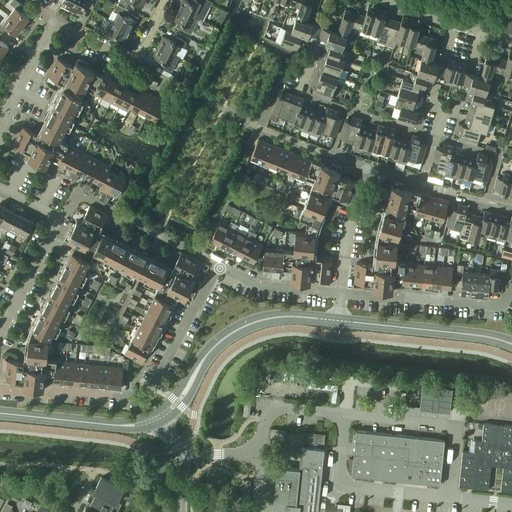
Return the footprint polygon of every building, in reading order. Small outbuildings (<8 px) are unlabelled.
[(9,15),(23,26),(29,18),(19,10),(23,5),(15,0),(12,0),(10,3),(15,7),(9,15)] [(63,0),(61,5),(70,10),(75,0),(63,0)] [(75,0),(70,10),(80,15),(85,4),(91,7),(94,0),(75,0)] [(185,0),(181,0),(177,8),(199,19),(203,21),(213,2),(208,0),(194,0),(193,4),(185,0)] [(313,0),(296,0),(295,4),(300,6),(296,17),(306,20),(313,0)] [(426,0),(424,9),(430,11),(433,0),(426,0)] [(436,13),(439,1),(434,0),(433,0),(430,11),(436,13)] [(441,15),(445,3),(439,1),(436,13),(441,15)] [(447,16),(451,5),(445,3),(441,15),(447,16)] [(113,21),(131,30),(136,21),(125,15),(128,10),(117,5),(114,10),(118,12),(113,21)] [(360,14),(356,26),(370,31),(378,8),(369,5),(365,16),(360,14)] [(453,18),(456,7),(451,5),(447,16),(453,18)] [(459,20),(462,8),(456,7),(453,18),(459,20)] [(191,34),(199,19),(177,8),(172,18),(179,21),(177,26),(191,34)] [(378,8),(370,31),(378,33),(379,33),(384,16),(385,17),(387,11),(378,8)] [(462,8),(459,20),(464,21),(468,10),(462,8)] [(345,9),(338,31),(337,31),(347,35),(351,24),(356,26),(360,14),(345,9)] [(474,24),(480,26),(483,15),(478,13),(474,24)] [(16,34),(23,26),(9,15),(7,14),(1,22),(0,21),(0,29),(3,32),(7,27),(16,34)] [(486,28),(489,16),(483,15),(480,26),(486,28)] [(386,42),(393,19),(385,17),(384,16),(379,33),(378,33),(377,39),(386,42)] [(397,39),(405,42),(412,19),(403,16),(401,22),(402,22),(396,39),(397,39)] [(492,30),(495,18),(489,16),(486,28),(492,30)] [(316,40),(322,25),(321,25),(313,23),(306,20),(296,17),(291,31),(308,37),(316,40)] [(497,31),(501,20),(495,18),(492,30),(497,31)] [(401,22),(393,19),(386,42),(395,45),(397,39),(396,39),(402,22),(401,22)] [(405,42),(419,46),(423,35),(418,33),(421,22),(412,19),(405,42)] [(110,20),(102,35),(116,41),(118,36),(126,40),(131,30),(113,21),(110,20)] [(503,33),(507,22),(501,20),(497,31),(503,33)] [(509,35),(511,24),(511,23),(507,22),(503,33),(509,35)] [(342,49),(347,35),(337,31),(338,31),(322,25),(316,40),(325,43),(342,49)] [(282,38),(287,40),(291,41),(295,43),(299,44),(305,46),(308,37),(291,31),(286,29),(282,38)] [(0,52),(3,54),(8,46),(0,40),(0,36),(1,34),(0,33),(0,52)] [(438,39),(423,35),(419,46),(424,48),(421,59),(431,62),(431,61),(438,39)] [(158,46),(176,55),(180,46),(184,48),(187,42),(176,36),(173,42),(163,36),(158,46)] [(325,43),(322,52),(345,60),(348,51),(342,49),(325,43)] [(158,46),(153,55),(160,59),(157,64),(172,72),(179,57),(176,55),(158,46)] [(498,70),(511,73),(511,48),(510,48),(507,60),(502,58),(498,70)] [(322,52),(319,60),(342,68),(345,60),(322,52)] [(487,54),(480,76),(480,77),(490,79),(493,69),(498,70),(502,58),(487,54)] [(40,135),(30,153),(28,158),(46,167),(51,158),(59,162),(68,144),(60,140),(86,89),(94,94),(103,76),(86,67),(88,63),(79,58),(74,66),(65,85),(40,135)] [(57,80),(66,62),(57,58),(48,76),(57,80)] [(434,79),(438,80),(442,81),(446,66),(443,65),(431,61),(431,62),(421,59),(417,73),(434,79)] [(449,59),(446,66),(442,81),(442,82),(451,84),(458,61),(449,59)] [(316,69),(339,76),(342,68),(319,60),(316,69)] [(458,61),(451,84),(460,87),(465,72),(467,64),(458,61)] [(57,80),(65,85),(74,66),(66,62),(57,80)] [(316,69),(313,77),(336,85),(339,76),(316,69)] [(426,85),(425,86),(431,88),(434,79),(417,73),(411,71),(409,80),(408,80),(426,85)] [(470,73),(465,72),(460,87),(465,88),(468,89),(486,94),(486,93),(490,79),(480,77),(480,76),(470,73)] [(111,80),(103,76),(94,94),(102,98),(111,80)] [(316,88),(320,90),(324,91),(328,92),(326,98),(330,100),(336,85),(313,77),(310,86),(316,88)] [(425,86),(426,85),(408,80),(409,80),(403,78),(400,87),(423,94),(425,86)] [(120,84),(111,80),(102,98),(111,102),(120,84)] [(111,102),(119,107),(128,89),(120,84),(111,102)] [(400,87),(398,96),(420,103),(423,94),(400,87)] [(131,107),(139,111),(148,93),(139,88),(137,93),(130,106),(131,106),(131,107)] [(137,93),(128,89),(119,107),(128,111),(131,107),(131,106),(130,106),(137,93)] [(489,104),(492,95),(486,93),(486,94),(468,89),(466,98),(471,100),(472,99),(489,104)] [(278,114),(286,117),(295,95),(286,92),(284,97),(278,95),(277,100),(283,102),(281,106),(279,110),(278,114)] [(156,97),(148,93),(139,111),(147,115),(156,97)] [(295,95),(286,117),(295,121),(301,104),(302,104),(304,99),(295,95)] [(420,103),(398,96),(395,105),(401,107),(401,106),(418,111),(420,103)] [(166,102),(156,97),(147,115),(156,120),(166,102)] [(471,100),(469,108),(492,115),(495,105),(489,104),(472,99),(471,100)] [(292,126),(301,130),(310,107),(302,104),(301,104),(295,121),(292,126)] [(398,115),(402,116),(407,118),(411,119),(409,125),(413,126),(415,120),(421,122),(424,113),(418,111),(401,106),(401,107),(395,105),(391,116),(397,118),(398,115)] [(310,133),(318,110),(310,107),(301,130),(310,133)] [(331,129),(332,125),(334,121),(335,117),(336,117),(338,111),(328,108),(326,113),(327,114),(320,130),(321,130),(335,136),(337,131),(331,129)] [(489,123),(492,115),(469,108),(466,117),(489,123)] [(327,114),(326,113),(318,110),(310,133),(319,136),(321,130),(320,130),(327,114)] [(349,127),(348,131),(347,135),(341,133),(340,138),(354,142),(355,142),(360,125),(362,119),(352,116),(349,127)] [(466,117),(464,125),(481,130),(481,131),(487,133),(489,123),(466,117)] [(474,138),(472,144),(477,145),(481,131),(481,130),(464,125),(458,123),(455,133),(461,134),(466,135),(464,141),(468,143),(470,137),(474,138)] [(381,150),(387,127),(378,124),(377,130),(372,147),(373,147),(381,150)] [(362,150),(368,128),(360,125),(355,142),(354,142),(352,148),(362,150)] [(22,149),(31,131),(22,127),(13,145),(22,149)] [(387,127),(381,150),(389,152),(394,135),(395,136),(397,130),(387,127)] [(377,130),(368,128),(362,150),(371,153),(373,147),(372,147),(377,130)] [(22,149),(30,153),(40,135),(31,131),(22,149)] [(403,138),(395,136),(394,135),(389,152),(387,158),(396,161),(403,138)] [(415,160),(417,156),(418,152),(419,148),(425,149),(426,145),(421,143),(422,138),(413,135),(411,140),(412,141),(406,158),(407,158),(415,160)] [(411,140),(403,138),(396,161),(405,164),(407,158),(406,158),(412,141),(411,140)] [(260,161),(268,142),(258,139),(251,157),(260,161)] [(277,146),(268,142),(260,161),(269,165),(277,146)] [(441,154),(440,158),(438,162),(433,160),(431,165),(446,169),(451,152),(452,152),(453,146),(443,143),(442,149),(441,154)] [(68,144),(59,162),(67,167),(76,149),(68,144)] [(278,168),(286,149),(277,146),(269,165),(278,168)] [(76,149),(67,167),(76,171),(85,153),(76,149)] [(295,153),(286,149),(278,168),(287,172),(295,153)] [(454,177),(460,154),(452,152),(451,152),(446,169),(444,175),(454,177)] [(76,171),(84,175),(93,157),(85,153),(76,171)] [(287,172),(296,175),(304,156),(295,153),(287,172)] [(484,170),(485,166),(486,161),(488,156),(478,153),(477,159),(472,176),(473,176),(487,180),(489,176),(483,174),(484,170)] [(454,177),(462,179),(468,156),(460,154),(454,177)] [(305,179),(312,160),(304,156),(296,175),(305,179)] [(477,159),(468,156),(462,179),(471,182),(473,176),(472,176),(477,159)] [(93,157),(84,175),(93,180),(102,162),(93,157)] [(331,194),(338,175),(341,166),(332,162),(330,167),(312,160),(305,179),(313,182),(299,218),(318,225),(331,194)] [(102,162),(93,180),(101,184),(108,171),(109,171),(111,166),(102,162)] [(117,175),(109,171),(108,171),(101,184),(99,188),(108,193),(117,175)] [(507,198),(511,180),(511,174),(504,173),(503,178),(496,177),(493,188),(500,190),(498,196),(507,198)] [(117,175),(108,193),(117,198),(126,180),(117,175)] [(331,194),(339,197),(347,179),(338,175),(331,194)] [(347,179),(339,197),(348,201),(356,182),(347,179)] [(406,210),(415,213),(420,193),(402,188),(403,183),(393,181),(391,190),(385,209),(379,233),(399,238),(406,210)] [(376,207),(382,187),(372,185),(367,204),(376,207)] [(382,187),(376,207),(385,209),(391,190),(382,187)] [(424,215),(430,196),(420,193),(415,213),(424,215)] [(439,198),(430,196),(424,215),(434,218),(439,198)] [(449,201),(439,198),(434,218),(443,220),(449,201)] [(456,214),(455,218),(454,222),(452,227),(461,229),(466,212),(467,212),(468,206),(458,204),(457,209),(451,208),(450,212),(456,214)] [(90,206),(85,214),(103,223),(108,215),(90,206)] [(0,222),(0,225),(7,230),(16,213),(7,209),(0,222)] [(273,215),(264,210),(261,215),(271,220),(273,215)] [(479,234),(487,236),(494,213),(484,211),(483,217),(484,217),(479,234)] [(469,237),(475,214),(467,212),(466,212),(461,229),(459,235),(469,237)] [(24,217),(16,213),(7,230),(16,234),(24,217)] [(502,216),(494,213),(487,236),(496,239),(502,216)] [(81,223),(99,232),(103,223),(85,214),(81,223)] [(483,217),(475,214),(469,237),(478,240),(479,234),(484,217),(483,217)] [(511,218),(502,216),(496,239),(505,241),(507,235),(506,235),(511,218)] [(33,222),(24,217),(16,234),(25,239),(33,222)] [(76,243),(33,328),(51,338),(94,252),(159,285),(133,336),(151,346),(177,294),(185,299),(195,281),(190,278),(172,269),(99,232),(81,223),(77,220),(67,239),(76,243)] [(210,239),(219,244),(229,226),(219,221),(210,239)] [(229,226),(219,244),(228,248),(239,226),(231,222),(229,226)] [(239,226),(228,248),(236,252),(248,229),(240,225),(239,226)] [(248,229),(236,252),(245,257),(254,239),(257,233),(248,229)] [(285,250),(282,270),(291,271),(290,281),(311,283),(311,278),(313,258),(316,234),(296,232),(294,251),(285,250)] [(254,239),(245,257),(254,261),(263,243),(254,239)] [(403,283),(405,263),(396,262),(398,242),(378,240),(375,264),(373,284),(373,289),(393,291),(394,282),(403,283)] [(263,268),(273,269),(275,249),(265,248),(263,268)] [(285,250),(275,249),(273,269),(282,270),(285,250)] [(0,264),(2,261),(5,262),(8,256),(0,251),(0,264)] [(177,261),(195,270),(199,261),(181,252),(177,261)] [(320,279),(323,259),(313,258),(311,278),(320,279)] [(323,259),(320,279),(330,280),(332,260),(323,259)] [(177,261),(172,269),(190,278),(195,270),(177,261)] [(364,283),(366,263),(356,262),(354,282),(364,283)] [(366,263),(364,283),(373,284),(375,264),(366,263)] [(405,263),(403,283),(412,284),(414,264),(405,263)] [(412,284),(422,285),(424,265),(414,264),(412,284)] [(422,285),(431,286),(434,266),(424,265),(422,285)] [(441,287),(443,267),(434,266),(431,286),(441,287)] [(453,268),(443,267),(441,287),(451,288),(453,268)] [(489,292),(498,293),(499,282),(505,283),(506,271),(500,270),(500,269),(490,268),(490,274),(488,292),(489,292)] [(463,274),(462,280),(461,285),(455,284),(455,289),(461,289),(460,295),(470,296),(472,273),(463,272),(463,271),(463,274)] [(481,273),(472,273),(470,296),(479,297),(481,273)] [(490,274),(481,273),(479,297),(488,298),(489,292),(488,292),(490,274)] [(113,332),(112,336),(118,339),(120,335),(123,331),(116,327),(113,332)] [(146,354),(151,346),(133,336),(128,345),(146,354)] [(54,381),(56,361),(47,360),(49,341),(29,338),(26,362),(24,383),(24,387),(44,389),(45,380),(54,381)] [(142,363),(146,354),(128,345),(124,353),(142,363)] [(3,357),(1,377),(2,377),(6,378),(5,381),(15,382),(17,361),(7,360),(7,361),(4,358),(3,357)] [(24,383),(26,362),(17,361),(15,382),(24,383)] [(54,381),(64,382),(66,362),(56,361),(54,381)] [(66,362),(64,382),(73,383),(75,363),(66,362)] [(83,384),(85,364),(75,363),(73,383),(83,384)] [(94,365),(85,364),(83,384),(92,385),(94,365)] [(102,386),(104,366),(94,365),(92,385),(102,386)] [(113,367),(104,366),(102,386),(111,387),(113,367)] [(123,368),(113,367),(111,387),(121,388),(122,380),(123,368)] [(422,384),(420,408),(450,411),(452,387),(422,384)] [(307,387),(306,399),(330,402),(332,390),(307,387)] [(243,416),(249,417),(251,399),(245,398),(243,416)] [(484,424),(482,441),(476,441),(474,452),(463,451),(462,452),(459,486),(470,488),(488,490),(491,466),(503,467),(501,491),(511,492),(511,443),(511,444),(511,436),(511,426),(484,423),(484,424)] [(352,470),(352,475),(363,477),(383,479),(395,480),(404,481),(422,483),(427,483),(440,485),(443,458),(443,457),(445,440),(441,440),(440,439),(392,434),(391,434),(382,433),(356,431),(356,435),(355,444),(354,457),(352,470)] [(322,446),(314,445),(314,448),(301,447),(299,469),(277,466),(272,511),(317,511),(324,449),(321,449),(322,446)] [(97,491),(92,500),(115,511),(123,511),(127,506),(117,501),(123,488),(101,477),(94,490),(97,491)] [(115,511),(92,500),(88,508),(85,507),(82,511),(115,511)] [(9,511),(12,506),(7,503),(3,511),(2,511),(9,511)]
